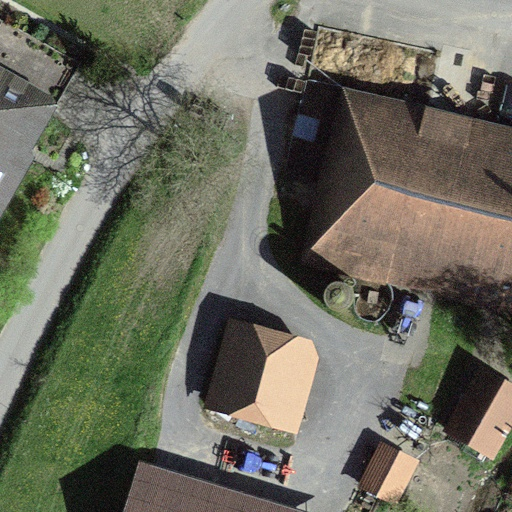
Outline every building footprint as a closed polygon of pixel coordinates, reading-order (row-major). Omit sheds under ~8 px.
[(32,160),(62,109),(0,72),(0,226),(37,163),(32,160)] [(511,315),(511,132),(341,90),(298,263),(511,315)] [(327,315),(337,320),(348,317),(353,307),(350,296),(340,290),(329,294),(323,304),(327,315)] [(361,324),(371,329),(381,325),(386,315),(383,305),(373,300),(362,303),(357,313),(361,324)] [(312,345),(228,321),(204,412),(297,438),(319,361),(312,345)] [(511,431),(511,387),(480,369),(442,435),(493,464),(511,431)] [(419,465),(381,444),(357,488),(395,509),(419,465)] [(288,511),(139,464),(124,511),(288,511)]
